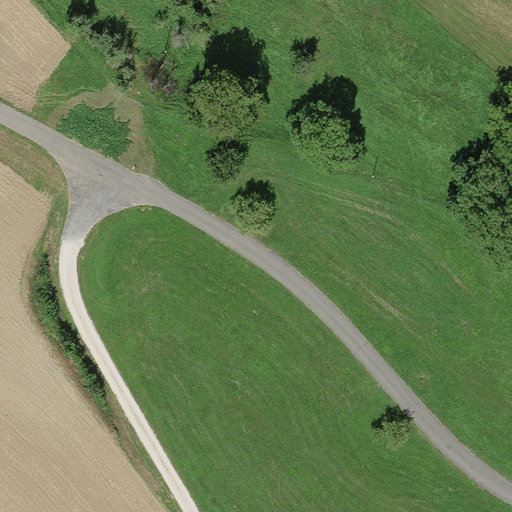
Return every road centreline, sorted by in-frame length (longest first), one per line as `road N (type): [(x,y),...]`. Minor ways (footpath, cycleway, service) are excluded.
road 1 (unclassified): [(511,493),(469,469),(264,257),(0,118)]
road 2 (track): [(109,177),(67,248),(70,303),(186,511)]
